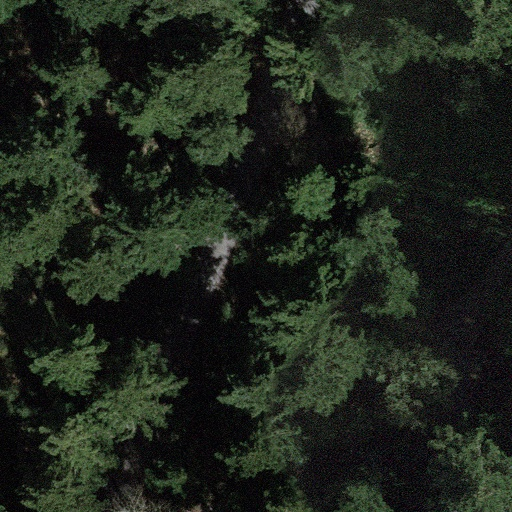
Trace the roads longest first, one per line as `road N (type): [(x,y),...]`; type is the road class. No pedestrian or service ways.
road 1 (unclassified): [(310,0),(119,511)]
road 2 (track): [(484,511),(276,94)]
road 3 (track): [(231,511),(425,380),(511,305)]
